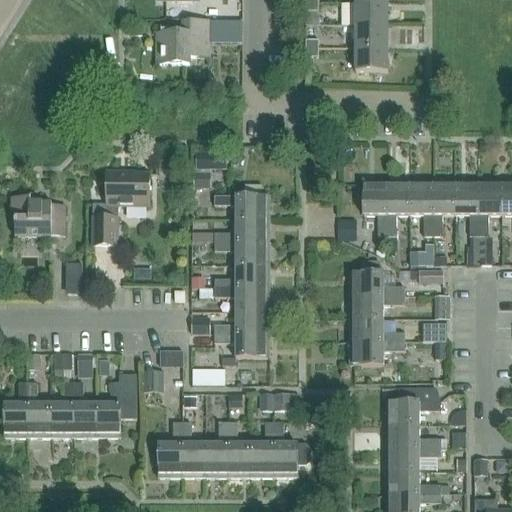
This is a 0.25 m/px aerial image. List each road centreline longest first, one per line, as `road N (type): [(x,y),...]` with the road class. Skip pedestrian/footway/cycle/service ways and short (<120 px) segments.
road 1 (residential): [(417,104),(258,103),(258,0)]
road 2 (residential): [(511,449),(500,449),(487,434),(485,276)]
road 3 (residential): [(0,325),(180,323)]
